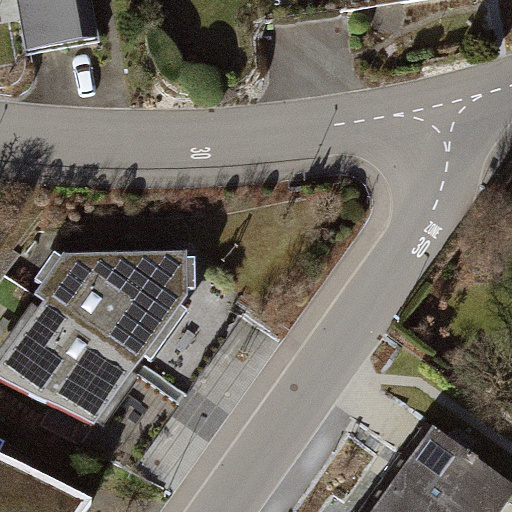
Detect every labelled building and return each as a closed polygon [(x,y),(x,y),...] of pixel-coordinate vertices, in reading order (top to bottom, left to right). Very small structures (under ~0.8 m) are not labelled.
[(94,0),(32,0),(39,40),(100,30),(94,0)] [(42,305),(54,315),(150,386),(204,315),(201,269),(69,269),(42,305)] [(150,386),(54,315),(0,382),(0,385),(106,444),(150,386)] [(350,511),(351,511),(350,511),(508,511),(511,507),(511,489),(426,425),(361,511),(350,511)] [(95,511),(0,462),(0,511),(95,511)]
